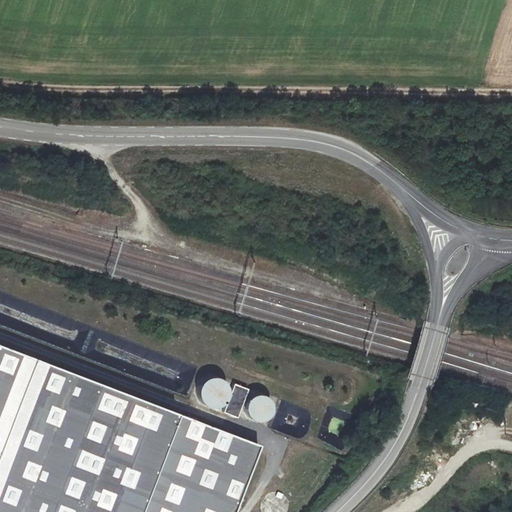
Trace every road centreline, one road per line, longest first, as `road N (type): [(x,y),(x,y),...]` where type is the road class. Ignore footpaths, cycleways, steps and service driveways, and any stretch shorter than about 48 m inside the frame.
road 1 (track): [(511,90),(0,83)]
road 2 (tertiary): [(0,126),(296,138),(338,146),(401,187)]
road 3 (tertiary): [(436,323),(398,436),(336,511)]
road 4 (track): [(406,511),(467,451),(511,447)]
